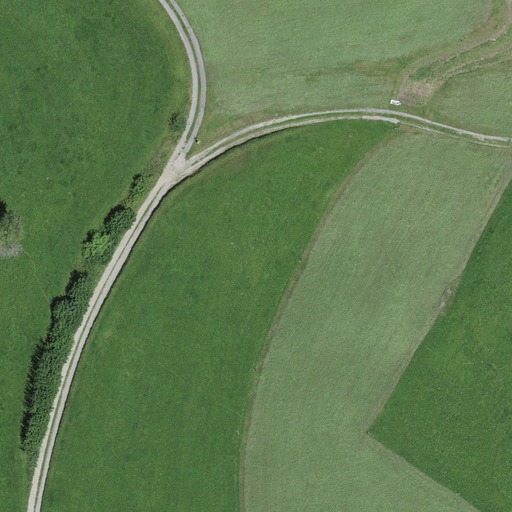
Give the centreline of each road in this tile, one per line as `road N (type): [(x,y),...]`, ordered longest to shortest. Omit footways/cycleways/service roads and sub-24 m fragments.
road 1 (track): [(174,170),(87,312),(46,455),(39,511)]
road 2 (track): [(174,170),(259,128),(325,118),(393,119),(511,144)]
road 3 (track): [(168,0),(199,75),(194,120),(174,170)]
